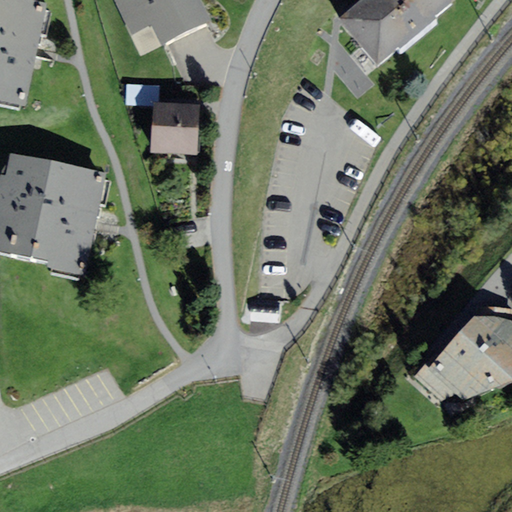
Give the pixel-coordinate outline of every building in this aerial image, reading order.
[(0,0),(0,100),(27,106),(38,52),(47,4),(26,0),(0,0)] [(201,0),(114,0),(133,35),(152,25),(162,45),(212,20),(201,0)] [(360,0),(339,19),(378,65),(451,1),(449,0),(360,0)] [(155,102),(151,153),(197,157),(201,106),(155,102)] [(0,250),(48,260),(46,268),(86,276),(96,226),(107,173),(10,154),(6,175),(0,174),(0,176),(0,250)] [(283,303),(252,300),(250,321),(282,323),(283,303)] [(511,309),(475,308),(475,317),(439,356),(435,354),(415,379),(443,400),(457,393),(464,401),(511,380),(511,309)]
